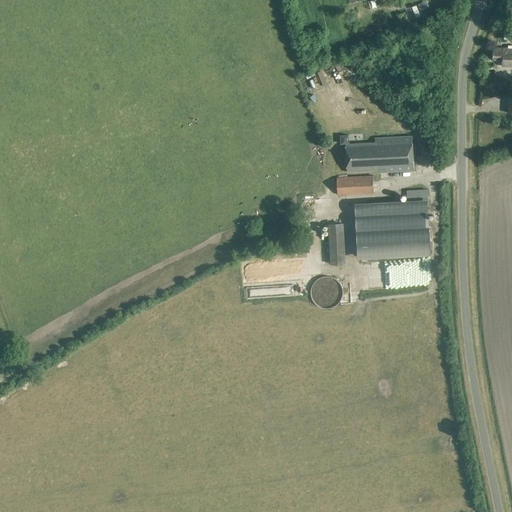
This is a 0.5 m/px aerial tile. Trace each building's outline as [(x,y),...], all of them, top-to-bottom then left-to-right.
[(347,39),(353,38),(349,23),(343,24),(347,39)] [(494,49),(493,61),(505,61),(505,67),(511,67),(511,46),(509,47),(509,50),(494,49)] [(346,145),(347,173),(377,171),(377,173),(414,171),(413,137),(375,139),(376,143),(346,145)] [(373,176),(337,178),(338,195),(374,193),(373,176)] [(316,206),(331,205),(330,198),(315,200),(316,206)] [(428,200),(408,201),(355,204),(358,259),(431,255),(429,232),(428,200)] [(343,224),(329,225),(331,264),(345,263),(343,224)] [(240,283),(252,282),(252,275),(263,275),(262,263),(239,264),(240,283)] [(342,298),(342,293),(342,288),(338,282),(332,278),(326,277),(320,278),(315,282),(312,286),(310,293),(312,300),(316,305),(322,308),(329,309),(335,307),(339,303),(342,298)]
